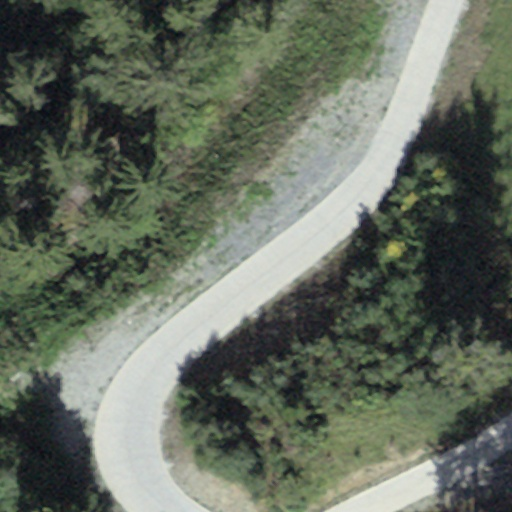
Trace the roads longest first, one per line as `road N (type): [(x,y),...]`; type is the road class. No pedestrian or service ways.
road 1 (track): [(458,0),(417,105),(342,218),(211,310),(151,369),(127,424),(131,486),(158,511)]
road 2 (track): [(367,511),(511,427)]
